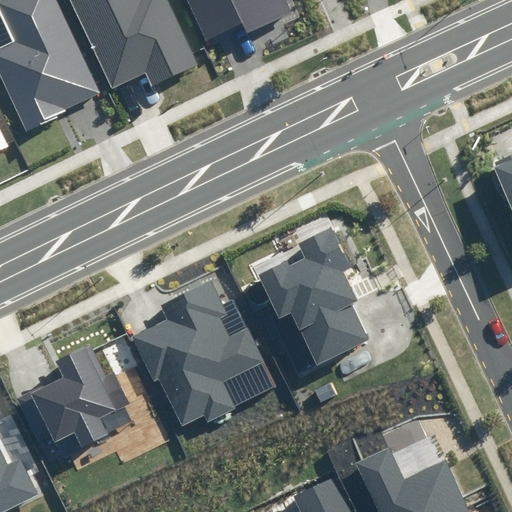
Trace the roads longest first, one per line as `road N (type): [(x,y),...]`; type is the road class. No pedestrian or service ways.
road 1 (tertiary): [(377,87),(0,270)]
road 2 (residential): [(377,87),(511,379)]
road 3 (tertiary): [(511,27),(377,87)]
